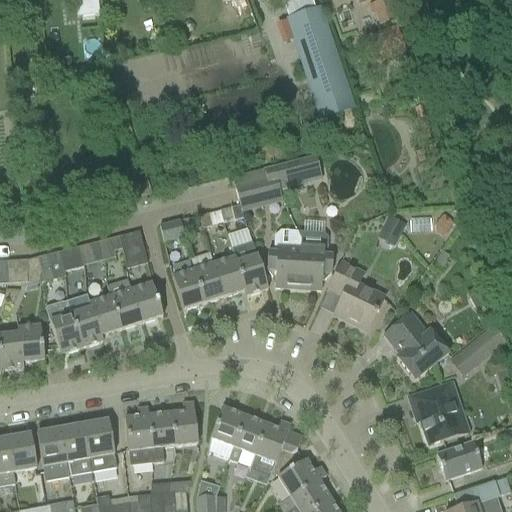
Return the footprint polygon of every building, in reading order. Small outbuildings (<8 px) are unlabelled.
[(74,0),(76,19),(99,17),(97,0),(74,0)] [(285,23),(319,123),(352,111),(319,11),(313,13),(308,0),(285,0),(293,20),(285,23)] [(363,38),(373,66),(405,56),(395,28),(363,38)] [(434,147),(427,150),(432,165),(440,162),(434,147)] [(424,152),(415,155),(419,169),(428,166),(424,152)] [(262,172),(265,183),(270,181),(278,197),(279,197),(278,191),(306,184),(299,162),(262,172)] [(270,181),(265,183),(265,184),(234,192),(238,207),(278,197),(270,181)] [(230,211),(234,224),(242,221),(239,209),(230,211)] [(199,219),(202,232),(210,230),(207,217),(199,219)] [(187,222),(179,224),(182,237),(190,235),(187,222)] [(179,224),(158,230),(162,245),(183,240),(182,237),(179,224)] [(274,291),(297,292),(300,241),(296,234),(279,233),(273,238),(272,250),(267,256),(266,274),(274,283),(274,291)] [(300,241),(297,292),(321,293),(321,286),(330,277),(331,260),(326,253),(327,240),(322,235),(296,234),(300,241)] [(118,240),(121,252),(126,270),(146,265),(138,235),(130,237),(118,240)] [(113,255),(121,252),(118,240),(110,242),(113,255)] [(89,247),(94,264),(102,262),(98,245),(89,247)] [(234,261),(246,300),(267,293),(252,245),(231,252),(234,261)] [(78,250),(57,256),(63,278),(63,280),(64,280),(63,274),(83,269),(78,250)] [(46,259),(37,261),(40,274),(49,272),(52,283),(63,280),(63,278),(57,256),(46,259)] [(27,286),(27,288),(27,289),(52,283),(49,272),(40,274),(37,261),(26,263),(27,286)] [(234,261),(213,267),(223,301),(243,294),(245,300),(246,300),(234,261)] [(26,284),(27,288),(27,286),(26,263),(5,265),(6,285),(26,284)] [(341,301),(333,319),(367,335),(383,301),(357,288),(363,277),(340,266),(327,294),(341,301)] [(213,267),(192,274),(203,307),(223,301),(213,267)] [(203,307),(192,274),(171,280),(182,314),(203,307)] [(140,327),(129,294),(128,294),(125,283),(105,290),(109,300),(120,334),(140,327)] [(132,293),(129,294),(140,327),(162,320),(151,287),(132,293)] [(86,296),(65,303),(66,308),(81,352),(101,346),(89,307),(86,296)] [(109,300),(89,307),(101,346),(102,345),(100,340),(120,334),(109,300)] [(81,352),(66,308),(65,308),(64,304),(60,305),(60,304),(45,309),(45,311),(44,311),(59,359),(81,352)] [(396,361),(414,384),(447,357),(429,335),(426,338),(410,318),(383,339),(399,359),(396,361)] [(39,330),(17,332),(22,373),(22,372),(22,367),(43,364),(39,330)] [(450,363),(463,379),(504,346),(491,330),(450,363)] [(17,338),(0,340),(0,370),(1,375),(22,373),(17,332),(16,332),(17,338)] [(417,418),(428,449),(467,436),(450,386),(407,401),(413,419),(417,418)] [(182,416),(168,417),(172,450),(197,448),(192,407),(181,408),(182,416)] [(146,420),(145,412),(136,413),(137,421),(123,422),(128,466),(151,464),(151,460),(146,420)] [(205,453),(228,462),(244,420),(221,412),(205,453)] [(172,450),(168,417),(147,420),(146,420),(151,460),(151,464),(161,463),(160,452),(172,450)] [(247,471),(248,471),(264,428),(244,420),(228,462),(248,469),(247,471)] [(107,425),(83,429),(89,462),(92,477),(116,472),(111,445),(107,425)] [(271,479),(272,474),(280,453),(293,458),(296,456),(296,455),(301,441),(287,436),(289,429),(279,425),(276,433),(264,428),(248,471),(271,479)] [(83,429),(60,433),(68,478),(90,475),(87,463),(89,462),(83,429)] [(68,478),(60,433),(36,438),(44,486),(67,482),(66,479),(68,478)] [(30,439),(6,443),(11,476),(36,472),(30,439)] [(6,443),(0,443),(0,489),(13,487),(11,476),(6,443)] [(435,458),(444,484),(481,472),(472,445),(435,458)] [(278,506),(280,509),(283,506),(318,484),(324,480),(319,471),(312,475),(305,464),(302,465),(296,456),(293,458),(280,453),(272,474),(289,500),(278,506)] [(497,511),(494,500),(507,495),(503,482),(452,499),(456,511),(497,511)] [(316,511),(330,504),(318,484),(283,506),(280,509),(281,511),(316,511)] [(186,511),(185,495),(166,497),(166,498),(173,497),(174,509),(162,509),(162,511),(186,511)] [(166,497),(149,498),(149,506),(148,511),(162,511),(162,509),(174,509),(173,497),(166,498),(166,497)] [(128,508),(126,508),(126,511),(148,511),(149,506),(149,498),(127,500),(128,508)] [(195,501),(196,511),(215,511),(216,500),(215,499),(195,501)] [(108,500),(96,502),(97,511),(126,511),(126,508),(110,511),(108,500)] [(97,511),(96,502),(97,509),(79,511),(97,511)]
